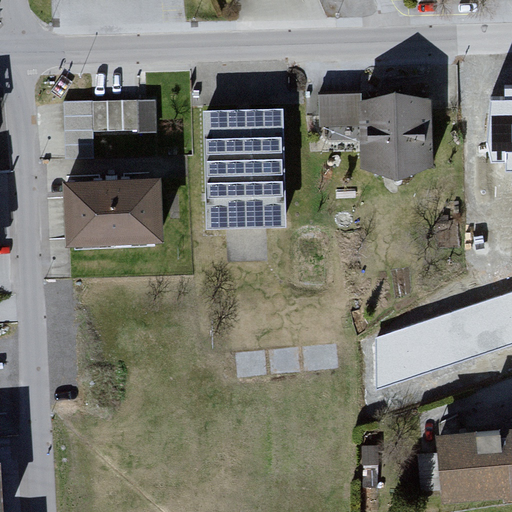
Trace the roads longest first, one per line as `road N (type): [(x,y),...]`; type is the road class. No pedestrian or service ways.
road 1 (unclassified): [(26,55),(511,40)]
road 2 (residential): [(46,511),(26,55)]
